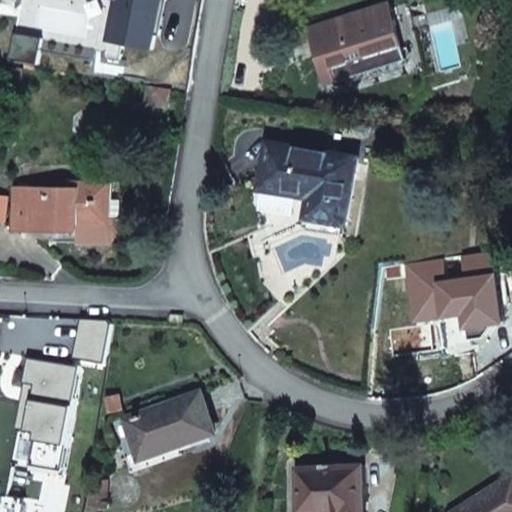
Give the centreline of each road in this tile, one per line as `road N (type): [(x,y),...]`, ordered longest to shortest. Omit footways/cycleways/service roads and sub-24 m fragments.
road 1 (residential): [(205,300),(277,385),(355,416),(433,413),(511,373)]
road 2 (residential): [(222,0),(179,268),(205,300)]
road 3 (residential): [(0,294),(205,300)]
